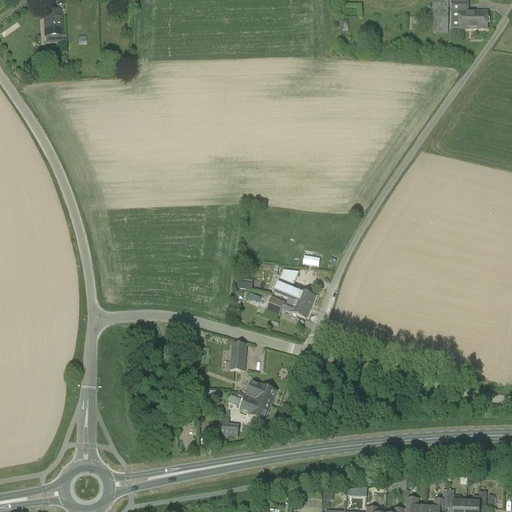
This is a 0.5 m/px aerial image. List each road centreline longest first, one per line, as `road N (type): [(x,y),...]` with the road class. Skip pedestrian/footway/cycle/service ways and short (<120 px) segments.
road 1 (secondary): [(109,485),(386,443),(511,437)]
road 2 (unclassified): [(310,354),(344,267),(396,178),(511,13)]
road 3 (unclassified): [(93,317),(85,255),(54,166),(0,77)]
road 4 (unclassified): [(310,354),(185,321),(93,317)]
road 5 (unclassified): [(511,403),(457,396),(310,354)]
road 6 (unclassified): [(86,466),(93,317)]
